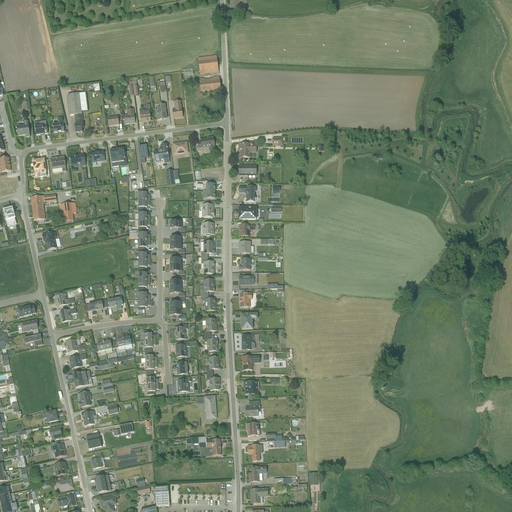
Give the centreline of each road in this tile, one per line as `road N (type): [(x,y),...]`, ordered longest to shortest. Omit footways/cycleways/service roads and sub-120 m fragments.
road 1 (residential): [(237,511),(226,124)]
road 2 (residential): [(226,124),(22,156)]
road 3 (residential): [(53,337),(90,511)]
road 4 (residential): [(226,124),(223,0)]
